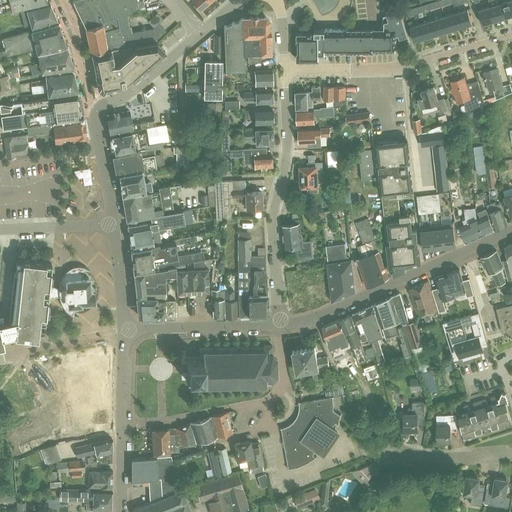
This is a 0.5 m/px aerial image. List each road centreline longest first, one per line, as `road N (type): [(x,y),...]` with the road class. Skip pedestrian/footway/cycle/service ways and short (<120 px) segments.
road 1 (residential): [(284,71),(287,152),(271,215),(283,327)]
road 2 (tertiary): [(283,327),(511,233)]
road 3 (residential): [(284,71),(394,69),(511,32)]
road 4 (tertiary): [(121,511),(123,328)]
road 5 (residential): [(241,0),(150,78),(97,108)]
road 6 (tertiary): [(123,328),(283,327)]
road 7 (residential): [(384,451),(511,454)]
road 8 (unknown): [(408,64),(419,186)]
